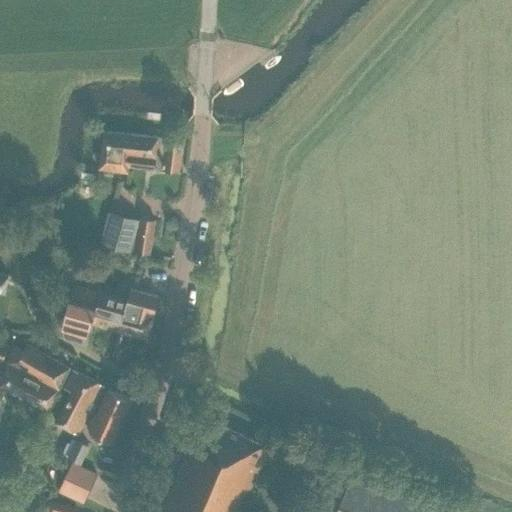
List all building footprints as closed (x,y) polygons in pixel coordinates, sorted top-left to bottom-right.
[(129,165),(179,170),(183,139),(105,130),(102,153),(92,152),(90,166),(110,168),(109,176),(128,178),(129,165)] [(77,179),(71,203),(84,206),(87,195),(100,199),(102,187),(77,179)] [(101,242),(131,250),(139,219),(109,211),(101,242)] [(150,253),(155,219),(140,216),(135,251),(150,253)] [(0,289),(5,290),(8,274),(0,272),(0,289)] [(92,322),(120,330),(127,299),(73,285),(69,298),(65,297),(62,330),(66,337),(86,347),(92,322)] [(159,296),(130,289),(127,299),(120,330),(148,338),(159,296)] [(0,360),(2,362),(9,345),(0,341),(0,360)] [(24,348),(15,345),(7,361),(7,362),(58,388),(58,389),(70,367),(27,343),(24,348)] [(128,349),(116,345),(112,356),(124,360),(128,349)] [(48,409),(58,388),(7,362),(0,383),(0,386),(10,391),(11,391),(48,409)] [(72,391),(57,423),(79,434),(91,409),(94,410),(97,404),(94,403),(103,385),(74,369),(64,386),(72,391)] [(89,431),(110,441),(131,398),(110,388),(89,431)] [(239,511),(258,469),(269,445),(264,443),(264,442),(207,418),(196,443),(191,441),(185,455),(186,455),(161,511),(239,511)] [(34,442),(19,436),(8,464),(23,470),(34,442)] [(82,461),(89,445),(77,439),(70,455),(82,461)] [(84,501),(97,473),(72,461),(59,489),(84,501)] [(453,511),(456,507),(357,465),(336,511),(453,511)] [(75,511),(77,506),(48,498),(44,511),(75,511)]
